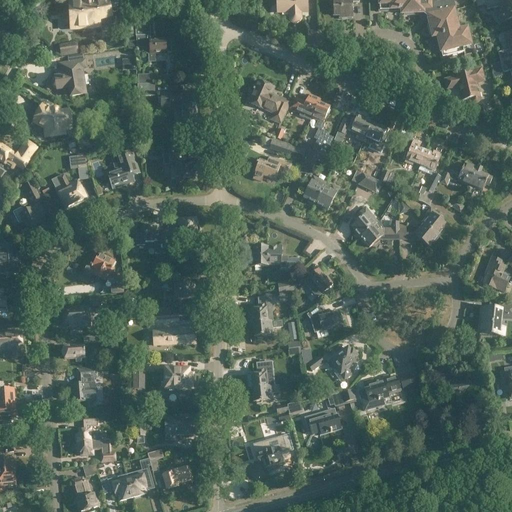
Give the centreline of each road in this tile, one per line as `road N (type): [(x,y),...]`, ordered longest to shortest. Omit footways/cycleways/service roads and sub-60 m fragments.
road 1 (residential): [(56,511),(41,269),(58,248),(138,208),(220,200)]
road 2 (residential): [(223,24),(511,146)]
road 3 (residential): [(218,511),(220,200)]
road 4 (tertiary): [(242,511),(511,442)]
road 5 (residential): [(361,286),(372,331),(399,351),(415,352),(451,325),(453,279)]
road 6 (residential): [(220,200),(223,24)]
road 7 (residential): [(220,200),(333,245),(361,286)]
